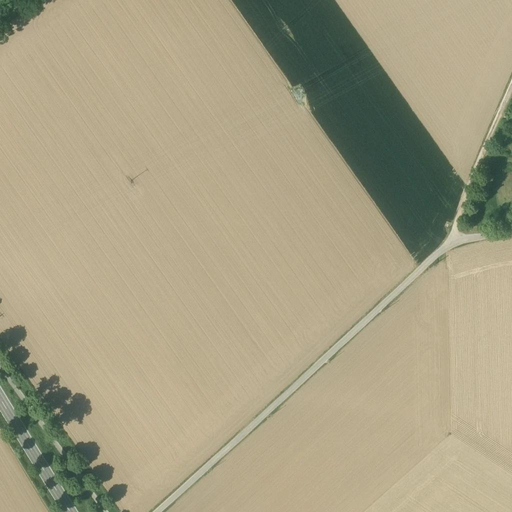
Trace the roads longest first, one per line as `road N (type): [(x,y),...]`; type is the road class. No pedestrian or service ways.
road 1 (unclassified): [(450,242),(158,511)]
road 2 (unclassified): [(450,242),(468,178),(511,81)]
road 3 (tertiary): [(69,511),(0,399)]
